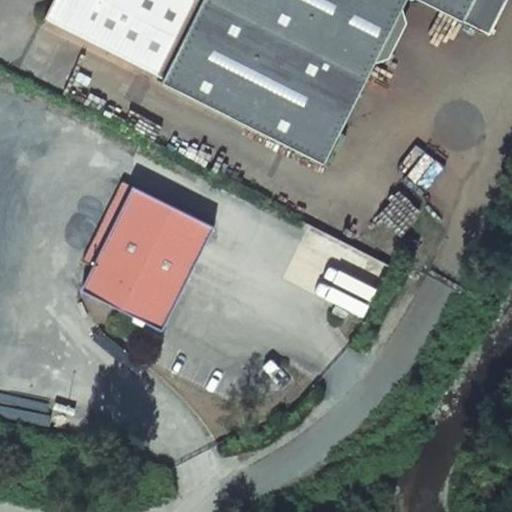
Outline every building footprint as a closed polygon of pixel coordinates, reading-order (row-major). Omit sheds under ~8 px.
[(75,0),(60,31),(174,87),(179,90),(178,92),(341,171),(423,0),(477,26),(489,0),(75,0)] [(511,22),(511,0),(489,0),(477,26),(504,39),(511,22)] [(217,226),(125,181),(86,263),(97,267),(86,290),(167,329),(207,247),(210,240),(217,226)] [(436,245),(424,240),(417,256),(429,261),(436,245)] [(366,318),(353,311),(349,319),(363,325),(366,318)]
